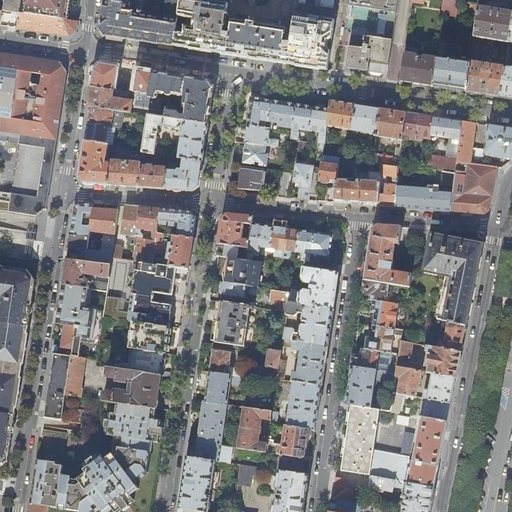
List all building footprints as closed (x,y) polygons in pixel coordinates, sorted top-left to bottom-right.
[(20,14),(67,21),(69,8),(70,0),(7,0),(6,11),(20,14)] [(106,36),(174,46),(180,11),(181,0),(105,0),(101,29),(106,36)] [(181,0),(180,11),(174,46),(254,59),(310,67),(327,70),(330,51),(327,48),(328,42),(331,40),(334,20),(333,20),(336,0),(281,0),(279,18),(294,20),(291,43),(287,43),(288,34),(286,34),(286,28),(281,27),(281,22),(272,21),(271,26),(261,24),(249,22),(250,17),(239,16),(239,21),(233,20),(232,25),(225,24),(227,16),(228,16),(228,14),(227,14),(228,4),(221,3),(221,0),(181,0)] [(344,0),(344,4),(379,9),(387,11),(386,15),(378,13),(376,33),(384,34),(383,39),(353,34),(350,36),(345,68),(366,71),(368,74),(377,76),(380,73),(387,74),(397,0),(344,0)] [(443,0),(441,15),(457,18),(460,1),(453,0),(443,0)] [(511,11),(479,6),(478,12),(475,36),(509,42),(511,22),(511,11)] [(57,34),(70,36),(77,31),(78,22),(67,21),(20,14),(18,28),(57,34)] [(438,58),(434,86),(451,89),(467,91),(471,63),(457,61),(456,66),(455,67),(451,67),(451,65),(451,64),(453,64),(454,61),(450,60),(451,59),(449,59),(449,60),(441,59),(441,57),(443,55),(444,50),(446,50),(447,44),(440,44),(439,47),(438,58)] [(405,47),(400,81),(417,84),(434,86),(438,58),(423,56),(423,61),(422,62),(421,61),(419,61),(418,60),(418,59),(420,59),(421,56),(417,55),(418,49),(405,47)] [(0,210),(37,216),(47,208),(50,191),(48,190),(48,187),(49,183),(51,183),(58,145),(61,123),(60,123),(61,121),(57,120),(59,110),(61,101),(64,101),(64,99),(65,99),(66,92),(69,72),(61,62),(19,56),(19,59),(12,58),(12,54),(0,52),(0,210)] [(471,63),(467,91),(485,94),(500,97),(505,67),(471,61),(471,63)] [(95,70),(92,87),(114,90),(117,68),(101,65),(95,70)] [(511,67),(505,67),(500,97),(511,98),(511,67)] [(150,95),(153,73),(135,70),(131,93),(137,94),(150,95)] [(209,82),(153,73),(150,95),(149,97),(162,100),(169,101),(166,119),(208,125),(212,96),(213,89),(209,82)] [(118,111),(131,113),(132,102),(116,99),(114,102),(113,103),(111,103),(112,99),(114,90),(92,87),(89,107),(113,111),(118,111)] [(160,112),(162,100),(149,97),(150,95),(137,94),(135,108),(160,112)] [(250,109),(248,126),(266,129),(267,122),(269,122),(271,102),(264,101),(264,100),(251,98),(250,109)] [(345,103),(331,101),(329,111),(326,132),(329,132),(330,128),(351,131),(355,105),(345,103)] [(292,129),(296,106),(292,105),(271,102),(269,122),(273,122),(278,123),(278,126),(292,129)] [(368,107),(355,105),(351,131),(376,135),(380,109),(368,107)] [(309,131),(312,108),(296,106),(292,129),(309,131)] [(113,111),(89,107),(89,111),(91,112),(91,115),(90,123),(107,126),(111,127),(113,111)] [(329,111),(312,108),(309,131),(319,133),(318,143),(322,144),(321,147),(324,148),(326,132),(329,111)] [(393,111),(380,109),(376,135),(376,137),(402,141),(402,138),(402,135),(406,113),(393,111)] [(409,139),(416,140),(420,115),(413,114),(406,113),(402,135),(410,136),(409,139)] [(420,115),(416,140),(422,141),(423,138),(430,139),(430,136),(433,117),(428,116),(420,115)] [(208,125),(166,119),(149,116),(146,133),(143,151),(143,153),(156,155),(160,127),(180,130),(181,129),(184,132),(182,134),(182,135),(179,159),(184,159),(202,162),(205,141),(208,125)] [(427,155),(426,169),(441,171),(456,173),(457,162),(462,121),(456,120),(433,117),(430,136),(452,139),(451,144),(448,143),(447,153),(446,158),(427,155)] [(462,121),(457,162),(484,166),(485,156),(511,160),(511,159),(511,128),(498,127),(489,125),(485,150),(472,148),(475,123),(462,121)] [(87,123),(84,142),(104,145),(107,126),(90,123),(87,123)] [(248,126),(246,143),(267,146),(277,147),(278,141),(267,140),(269,129),(266,129),(248,126)] [(376,135),(351,131),(350,138),(375,141),(376,137),(376,135)] [(96,184),(108,185),(110,164),(102,164),(103,160),(106,159),(107,152),(114,153),(117,153),(118,147),(110,146),(108,145),(104,145),(84,142),(78,177),(83,183),(96,184)] [(297,142),(296,149),(306,151),(307,143),(297,142)] [(365,149),(363,162),(372,163),(373,154),(375,143),(371,142),(369,150),(365,149)] [(267,146),(246,143),(245,146),(243,146),(241,160),(243,160),(243,163),(267,167),(268,154),(266,154),(267,146)] [(381,164),(393,166),(394,161),(392,161),(392,157),(379,155),(378,164),(381,164)] [(200,175),(202,162),(184,159),(182,169),(180,169),(178,170),(178,172),(168,171),(169,168),(155,167),(155,166),(148,165),(147,166),(141,166),(138,188),(193,192),(199,187),(200,175)] [(124,186),(138,188),(141,166),(142,163),(127,162),(127,166),(123,166),(123,162),(113,161),(113,162),(111,162),(110,164),(108,185),(124,186)] [(454,185),(451,212),(468,213),(484,214),(489,211),(493,188),(497,171),(498,168),(484,166),(457,162),(456,173),(454,185)] [(320,167),(318,181),(330,183),(330,180),(336,181),(339,166),(332,165),(321,163),(320,167)] [(298,199),(309,200),(310,195),(314,166),(296,164),(293,183),(300,184),(298,199)] [(397,180),(398,167),(393,166),(381,164),(381,169),(380,175),(386,176),(386,185),(385,184),(384,190),(384,195),(379,194),(378,203),(378,206),(387,206),(395,207),(397,180)] [(264,172),(264,169),(242,166),(239,189),(260,191),(261,185),(264,185),(266,172),(264,172)] [(310,195),(316,196),(318,181),(320,167),(314,166),(310,195)] [(397,180),(395,207),(436,210),(451,212),(454,185),(439,183),(441,171),(426,169),(425,171),(417,170),(416,183),(397,180)] [(278,198),(287,198),(290,173),(282,172),(278,198)] [(336,181),(335,188),(334,200),(360,202),(378,203),(379,194),(379,190),(380,183),(370,182),(371,180),(371,178),(369,178),(369,177),(357,176),(357,183),(352,183),(352,180),(347,179),(347,181),(336,181)] [(328,187),(325,202),(333,202),(334,200),(335,188),(328,187)] [(91,222),(94,204),(80,203),(73,208),(69,236),(89,238),(89,231),(90,227),(83,226),(84,221),(91,222)] [(106,205),(94,204),(91,222),(90,227),(89,231),(103,233),(116,235),(120,206),(106,205)] [(131,207),(126,207),(122,235),(129,236),(128,245),(131,245),(131,251),(127,250),(127,249),(121,248),(122,246),(114,245),(112,258),(133,262),(137,237),(140,208),(131,207)] [(150,208),(140,208),(137,237),(143,238),(143,236),(141,233),(141,230),(153,232),(151,241),(156,242),(157,233),(158,225),(159,220),(160,209),(150,208)] [(176,236),(194,238),(197,218),(192,211),(160,209),(159,220),(178,222),(176,236)] [(217,245),(248,249),(249,240),(242,239),(244,223),(249,224),(248,228),(251,228),(252,224),(253,216),(228,214),(221,219),(220,227),(217,245)] [(286,229),(287,218),(275,217),(273,227),(270,249),(274,250),(274,254),(273,257),(282,258),(286,229)] [(259,247),(262,225),(252,224),(251,228),(249,240),(248,249),(247,254),(246,260),(253,261),(253,257),(255,257),(256,254),(254,254),(254,252),(259,253),(259,247)] [(270,249),(273,227),(262,225),(259,247),(270,249)] [(373,230),(365,281),(389,284),(410,287),(413,263),(410,263),(408,262),(407,270),(408,270),(408,275),(394,272),(392,260),(395,245),(399,245),(399,242),(402,228),(378,226),(373,230)] [(408,228),(402,228),(399,242),(405,243),(408,228)] [(296,253),(299,231),(286,229),(282,258),(290,260),(290,255),(291,252),(296,253)] [(310,256),(313,233),(299,231),(296,253),(301,254),(301,256),(300,261),(303,262),(302,268),(303,268),(308,269),(310,256)] [(101,249),(87,247),(85,263),(111,266),(112,258),(114,245),(116,235),(103,233),(101,249)] [(176,268),(189,270),(194,238),(176,236),(174,235),(173,244),(170,243),(169,247),(161,245),(163,234),(157,233),(156,242),(154,254),(168,256),(167,260),(168,260),(170,260),(169,267),(176,268)] [(332,236),(313,233),(310,256),(329,259),(332,236)] [(437,320),(466,326),(469,311),(473,287),(482,245),(431,235),(424,271),(446,275),(441,296),(437,320)] [(89,238),(69,236),(66,260),(85,263),(87,247),(89,238)] [(136,262),(140,263),(152,264),(154,254),(156,242),(151,241),(143,240),(143,238),(137,237),(133,262),(136,262)] [(405,243),(399,242),(399,245),(397,260),(408,262),(410,263),(413,244),(405,243)] [(248,249),(217,245),(217,249),(216,256),(218,256),(246,260),(247,254),(248,249)] [(256,288),(259,262),(253,261),(246,260),(218,256),(214,282),(221,283),(256,288)] [(82,274),(110,278),(111,266),(85,263),(66,260),(62,285),(87,289),(89,289),(90,282),(87,281),(82,274)] [(315,270),(330,272),(331,263),(317,261),(316,263),(315,270)] [(131,295),(154,298),(154,293),(172,296),(176,273),(176,268),(169,267),(167,267),(152,264),(140,263),(139,271),(135,270),(131,295)] [(0,467),(8,461),(9,454),(7,451),(4,450),(4,449),(5,446),(8,447),(11,444),(11,443),(8,442),(9,438),(12,439),(14,422),(1,420),(2,413),(15,415),(18,398),(26,344),(29,326),(22,325),(23,319),(30,320),(33,303),(30,303),(31,299),(33,299),(34,298),(31,294),(29,294),(30,290),(32,290),(35,287),(36,280),(29,270),(26,270),(5,266),(4,270),(0,269),(0,467)] [(333,310),(338,273),(330,272),(315,270),(308,269),(303,268),(301,280),(303,283),(315,285),(314,287),(313,289),(313,290),(314,291),(314,292),(302,291),(299,293),(297,305),(333,310)] [(108,290),(109,281),(105,280),(105,284),(99,283),(98,290),(108,292),(108,290)] [(372,292),(371,301),(374,301),(386,303),(389,284),(365,281),(363,290),(372,292)] [(257,288),(256,288),(221,283),(219,296),(245,300),(245,294),(256,296),(257,288)] [(64,325),(75,327),(74,339),(100,343),(104,317),(105,312),(85,309),(87,289),(62,285),(56,324),(64,325)] [(289,296),(290,294),(271,291),(269,303),(277,304),(276,311),(287,312),(288,303),(289,296)] [(138,322),(169,327),(172,306),(153,303),(154,298),(131,295),(129,314),(128,321),(138,322)] [(105,312),(104,317),(128,321),(129,314),(118,312),(120,299),(107,297),(105,312)] [(374,326),(395,329),(398,305),(386,303),(374,301),(372,312),(376,312),(374,326)] [(254,307),(221,302),(215,342),(245,347),(250,309),(254,310),(254,307)] [(327,346),(333,310),(297,305),(288,303),(287,312),(286,316),(295,317),(299,313),(303,314),(304,317),(303,322),(307,323),(306,326),(302,325),(301,332),(303,332),(303,333),(300,335),(296,334),(293,330),(284,328),(283,339),(293,341),(327,346)] [(437,348),(460,353),(463,338),(466,326),(437,320),(436,319),(435,327),(447,329),(444,343),(438,342),(437,348)] [(140,351),(167,355),(169,341),(171,327),(169,327),(138,322),(134,350),(140,351)] [(53,347),(52,355),(54,355),(71,357),(74,339),(75,327),(64,325),(61,348),(53,347)] [(367,350),(379,352),(391,354),(395,329),(374,326),(373,334),(369,333),(367,350)] [(292,347),(293,341),(283,339),(282,346),(292,347)] [(321,387),(327,346),(293,341),(292,347),(292,351),(301,353),(298,374),(293,373),(292,382),(294,382),(321,387)] [(401,342),(397,367),(408,369),(413,344),(401,342)] [(83,357),(91,359),(93,345),(84,343),(83,357)] [(432,373),(455,378),(458,363),(460,353),(437,348),(426,346),(425,352),(433,354),(432,357),(430,356),(429,357),(427,363),(431,364),(430,370),(428,369),(427,372),(432,373)] [(132,350),(131,360),(138,361),(140,351),(134,350),(132,350)] [(212,350),(209,373),(228,375),(229,368),(231,353),(212,350)] [(281,352),(269,350),(266,367),(279,369),(279,363),(281,352)] [(353,357),(352,367),(376,370),(379,352),(367,350),(363,350),(363,355),(362,359),(358,358),(353,357)] [(134,372),(161,376),(163,365),(165,365),(167,355),(140,351),(138,361),(131,360),(131,364),(135,365),(134,372)] [(49,388),(44,419),(62,421),(64,406),(66,396),(71,357),(54,355),(52,371),(49,388)] [(78,398),(81,398),(82,389),(81,389),(85,359),(71,357),(66,396),(78,398)] [(279,363),(279,369),(278,372),(277,379),(283,380),(285,364),(279,363)] [(352,367),(346,405),(351,406),(371,409),(375,381),(395,383),(396,376),(396,373),(376,370),(352,367)] [(398,393),(402,394),(416,397),(421,371),(408,369),(397,367),(396,373),(396,376),(401,377),(398,393)] [(136,406),(156,409),(158,399),(159,393),(161,376),(134,372),(108,368),(106,375),(109,378),(117,379),(119,382),(126,383),(127,383),(128,382),(128,379),(130,380),(135,380),(133,397),(128,396),(126,396),(126,394),(126,392),(125,391),(118,390),(115,393),(107,392),(104,394),(103,397),(96,396),(96,400),(116,403),(136,406)] [(229,368),(228,375),(231,376),(240,377),(241,369),(229,368)] [(262,370),(261,380),(276,383),(277,379),(278,372),(262,370)] [(228,375),(209,373),(205,402),(227,406),(231,376),(228,375)] [(425,399),(450,404),(453,389),(455,378),(432,373),(428,390),(424,390),(422,398),(425,399)] [(314,431),(321,387),(294,382),(289,413),(282,412),(281,418),(288,419),(287,427),(311,430),(314,431)] [(393,392),(390,412),(399,414),(402,394),(398,393),(393,392)] [(66,396),(64,406),(76,407),(78,398),(66,396)] [(413,461),(438,466),(445,431),(450,404),(425,399),(419,429),(413,461)] [(205,402),(203,402),(197,442),(221,446),(228,447),(229,443),(222,442),(227,410),(234,411),(234,407),(227,406),(205,402)] [(279,403),(274,402),(272,412),(271,421),(270,424),(276,425),(279,403)] [(155,420),(156,409),(136,406),(116,403),(115,414),(109,413),(108,420),(106,420),(104,428),(106,428),(105,435),(114,437),(113,447),(114,448),(113,453),(104,460),(100,455),(94,459),(93,457),(87,462),(87,463),(82,467),(86,472),(77,480),(71,479),(71,477),(61,475),(62,466),(55,465),(56,463),(38,461),(31,505),(48,508),(49,507),(66,509),(66,510),(77,511),(94,511),(99,509),(101,511),(106,511),(112,508),(114,511),(118,511),(122,510),(123,511),(129,507),(128,505),(134,501),(130,495),(138,489),(134,483),(146,474),(151,444),(158,444),(159,437),(162,437),(163,428),(161,428),(162,421),(155,420)] [(351,406),(344,449),(384,454),(384,452),(374,450),(380,410),(371,409),(351,406)] [(271,421),(272,412),(244,408),(238,449),(266,453),(267,444),(258,443),(259,434),(261,435),(262,428),(260,428),(262,419),(271,421)] [(277,425),(276,425),(270,424),(268,437),(271,437),(273,438),(276,435),(277,425)] [(266,453),(281,455),(303,458),(306,440),(309,440),(311,430),(287,427),(286,427),(284,442),(271,440),(271,437),(268,437),(267,444),(266,453)] [(67,434),(42,430),(42,436),(66,439),(67,434)] [(221,446),(197,442),(195,458),(216,462),(222,463),(223,460),(219,459),(221,446)] [(370,476),(380,477),(384,454),(344,449),(341,471),(370,476)] [(406,483),(433,488),(436,476),(438,466),(413,461),(408,460),(409,457),(384,452),(384,454),(380,477),(406,483)] [(301,474),(303,458),(281,455),(279,471),(301,474)] [(195,458),(186,457),(182,481),(178,508),(201,511),(208,511),(210,497),(206,496),(207,489),(211,490),(216,462),(195,458)] [(261,476),(262,469),(241,465),(238,485),(250,488),(252,474),(261,476)] [(301,511),(303,503),(308,475),(301,474),(279,471),(276,495),(282,496),(281,500),(275,499),(272,511),(301,511)] [(402,511),(403,511),(428,511),(431,500),(433,488),(406,483),(380,477),(370,476),(368,487),(392,492),(393,487),(406,489),(403,507),(402,511)] [(335,478),(332,501),(360,504),(364,505),(367,492),(347,489),(348,480),(335,478)] [(332,501),(329,511),(358,511),(360,504),(332,501)]
